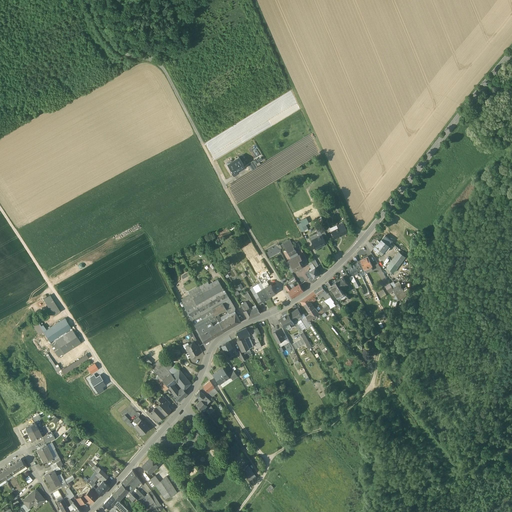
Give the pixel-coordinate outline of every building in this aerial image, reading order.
[(232,161),(232,162),(228,164),(228,165),(230,169),(233,174),(238,171),(238,170),(244,166),(239,157),(232,161)] [(253,160),(248,164),(251,170),(257,166),(253,160)] [(302,225),(303,226),(306,224),(309,223),(306,217),(300,220),(301,222),(302,225)] [(345,225),(339,227),(342,234),(348,231),(345,225)] [(339,227),(339,226),(337,227),(338,228),(331,231),(333,235),(332,235),(334,238),(337,236),(338,237),(340,236),(340,235),(342,234),(339,227)] [(321,234),(311,239),(315,248),(326,243),(323,237),(322,234),(321,234)] [(290,239),(283,243),(286,248),(292,244),(290,239)] [(388,245),(381,239),(379,241),(378,240),(376,242),(378,243),(374,248),(381,253),(384,250),(385,252),(388,248),(386,247),(388,245)] [(296,252),(292,244),(286,248),(290,255),(296,252)] [(405,256),(399,252),(387,267),(393,271),(405,256)] [(302,257),(300,253),(289,259),(290,262),(298,257),(299,259),(302,257)] [(372,266),(367,256),(363,258),(365,262),(368,268),(372,266)] [(290,262),(287,263),(288,266),(291,265),(291,264),(299,259),(298,257),(290,262)] [(299,259),(291,264),(291,265),(294,271),(303,266),(299,259)] [(355,263),(348,266),(353,275),(359,272),(357,266),(355,263)] [(320,274),(315,267),(310,271),(314,277),(320,274)] [(267,281),(262,274),(257,277),(261,284),(267,281)] [(348,284),(343,276),(336,281),(336,282),(340,288),(345,285),(347,284),(348,284)] [(217,279),(180,299),(191,319),(200,314),(222,302),(229,298),(224,289),(223,289),(222,288),(217,279)] [(340,288),(336,282),(331,285),(330,285),(332,288),(336,295),(338,294),(339,294),(339,295),(343,292),(340,288)] [(390,284),(395,293),(403,289),(401,285),(397,287),(394,282),(390,284)] [(271,283),(263,288),(269,297),(276,293),(271,283)] [(389,293),(393,290),(390,284),(390,283),(385,286),(389,293)] [(292,290),(289,291),(292,296),(293,298),(304,290),(300,285),(292,290)] [(322,285),(314,291),(311,293),(313,297),(317,294),(324,288),(322,285)] [(263,288),(257,292),(262,301),(269,297),(263,288)] [(324,288),(317,294),(319,297),(327,292),(324,288)] [(378,292),(381,296),(386,293),(383,288),(378,292)] [(403,289),(395,293),(394,297),(396,301),(406,294),(403,289)] [(311,293),(301,301),(303,304),(310,299),(311,301),(314,298),(313,297),(311,293)] [(50,294),(43,298),(54,315),(61,311),(50,294)] [(331,296),(324,300),(329,307),(330,308),(336,305),(333,302),(334,302),(331,296)] [(229,298),(222,302),(225,308),(228,314),(229,314),(234,311),(234,308),(229,298)] [(248,308),(244,299),(238,302),(243,311),(248,308)] [(310,299),(303,304),(308,311),(312,308),(312,309),(315,307),(311,301),(310,299)] [(324,300),(315,307),(321,314),(329,307),(324,300)] [(222,302),(200,314),(204,320),(208,318),(214,315),(217,313),(225,308),(222,302)] [(315,307),(312,309),(312,308),(308,311),(310,313),(306,316),(307,318),(309,321),(310,322),(320,314),(315,307)] [(248,308),(243,311),(247,319),(256,315),(253,309),(250,311),(248,308)] [(297,309),(289,314),(293,321),(297,318),(299,317),(300,317),(301,316),(297,309)] [(37,322),(51,313),(50,311),(36,319),(37,322)] [(234,311),(229,314),(229,315),(230,315),(231,317),(235,324),(240,321),(234,311)] [(289,314),(288,313),(280,317),(286,328),(294,323),(293,321),(289,314)] [(209,330),(206,325),(204,320),(200,314),(191,319),(204,342),(218,334),(217,333),(213,327),(209,330)] [(235,324),(231,317),(230,315),(229,315),(221,320),(218,321),(218,322),(212,325),(213,327),(217,333),(223,330),(223,331),(235,324)] [(65,317),(44,331),(51,343),(56,341),(56,340),(72,329),(65,317)] [(33,324),(39,334),(43,331),(38,322),(33,324)] [(252,325),(246,327),(249,334),(251,333),(253,339),(255,338),(257,337),(256,335),(254,330),(253,327),(252,325)] [(301,326),(297,328),(309,348),(312,346),(301,326)] [(246,327),(236,331),(240,339),(248,335),(249,334),(246,327)] [(72,329),(56,340),(56,341),(64,353),(81,342),(76,335),(72,329)] [(289,341),(285,333),(282,335),(279,329),(273,332),(278,342),(284,338),(286,342),(289,341)] [(253,346),(248,335),(244,337),(249,348),(253,346)] [(249,347),(244,337),(240,339),(237,340),(242,350),(249,347)] [(51,343),(59,356),(64,353),(56,341),(51,343)] [(195,345),(193,341),(188,344),(189,346),(187,347),(186,348),(187,351),(189,351),(191,356),(195,354),(195,353),(198,352),(199,352),(198,352),(195,345)] [(222,345),(227,355),(229,354),(234,351),(229,341),(222,345)] [(220,351),(226,359),(230,356),(229,354),(227,355),(224,349),(220,351)] [(241,350),(237,352),(242,360),(246,358),(243,353),(242,353),(241,350)] [(46,354),(57,372),(59,370),(49,353),(46,354)] [(63,373),(88,357),(86,354),(61,370),(63,373)] [(91,373),(98,368),(94,363),(88,368),(91,373)] [(222,366),(212,373),(219,382),(226,377),(228,376),(227,373),(222,366)] [(190,382),(179,369),(172,374),(176,380),(178,382),(180,380),(184,385),(182,387),(184,388),(190,382)] [(172,374),(170,372),(162,379),(168,387),(168,386),(172,384),(176,380),(172,374)] [(89,378),(97,389),(102,386),(105,384),(100,375),(96,377),(94,374),(89,378)] [(213,386),(209,381),(203,386),(206,389),(207,391),(207,390),(210,389),(213,386)] [(172,384),(168,386),(175,394),(178,391),(173,384),(172,384)] [(178,391),(175,394),(179,400),(187,393),(184,388),(182,387),(178,391)] [(204,394),(199,390),(195,394),(200,399),(200,398),(204,394)] [(204,394),(200,398),(203,401),(206,404),(208,401),(208,400),(210,399),(204,394)] [(200,398),(200,399),(196,404),(201,409),(206,404),(203,401),(200,398)] [(161,402),(156,406),(164,414),(170,409),(167,405),(162,401),(161,402)] [(164,414),(156,406),(151,411),(150,412),(154,416),(158,420),(164,414)] [(154,416),(150,412),(151,411),(149,408),(145,412),(152,419),(154,416)] [(129,427),(132,424),(125,416),(121,420),(129,427)] [(138,417),(131,423),(132,424),(134,425),(141,419),(138,417)] [(148,428),(141,419),(134,425),(142,434),(148,428)] [(36,423),(26,428),(29,434),(39,429),(36,423)] [(39,429),(29,434),(33,440),(42,435),(39,429)] [(41,448),(37,450),(41,456),(50,451),(47,445),(45,446),(41,448)] [(50,451),(41,456),(44,462),(53,457),(50,451)] [(150,457),(142,465),(149,472),(157,464),(150,457)] [(25,465),(21,458),(14,463),(18,469),(25,465)] [(60,460),(56,462),(58,466),(53,469),(54,470),(54,471),(57,469),(63,464),(61,460),(60,460)] [(18,469),(14,463),(7,467),(12,474),(18,469)] [(249,466),(243,470),(250,481),(256,477),(249,466)] [(12,474),(8,468),(1,472),(5,478),(12,474)] [(108,476),(100,469),(97,472),(105,480),(108,476)] [(49,472),(44,475),(48,481),(57,476),(54,471),(54,470),(49,472)] [(132,470),(121,483),(126,488),(127,487),(131,491),(140,481),(132,470)] [(57,476),(48,481),(51,487),(60,482),(57,476)] [(159,482),(154,476),(150,479),(155,485),(159,482)] [(177,492),(166,476),(160,481),(167,491),(171,496),(177,492)] [(96,489),(101,495),(109,486),(104,481),(96,489)] [(140,481),(131,491),(127,487),(126,488),(127,489),(131,493),(133,494),(136,490),(136,489),(142,484),(140,481)] [(126,488),(121,483),(112,493),(117,498),(118,499),(125,491),(127,489),(126,488)] [(74,495),(69,487),(65,490),(68,493),(66,494),(70,499),(74,495)] [(97,495),(90,488),(83,496),(90,502),(97,495)] [(44,499),(35,489),(23,500),(24,502),(29,506),(34,502),(37,505),(44,499)] [(137,490),(133,494),(137,498),(140,501),(144,497),(144,496),(137,490)] [(151,491),(149,493),(154,501),(157,505),(157,506),(160,504),(151,491)] [(117,498),(112,493),(103,502),(108,507),(117,498)] [(129,495),(128,496),(130,498),(133,502),(137,498),(133,494),(131,493),(129,495)] [(140,501),(139,501),(146,510),(148,509),(146,506),(150,503),(154,501),(149,493),(144,496),(144,497),(140,501)] [(86,500),(81,495),(76,498),(80,504),(86,500)] [(68,511),(71,511),(63,498),(60,500),(60,501),(58,502),(62,511),(68,511)] [(133,502),(130,498),(124,505),(127,508),(133,502)] [(82,511),(70,499),(66,502),(72,511),(82,511)] [(29,506),(24,502),(21,505),(26,511),(30,508),(29,506)]
